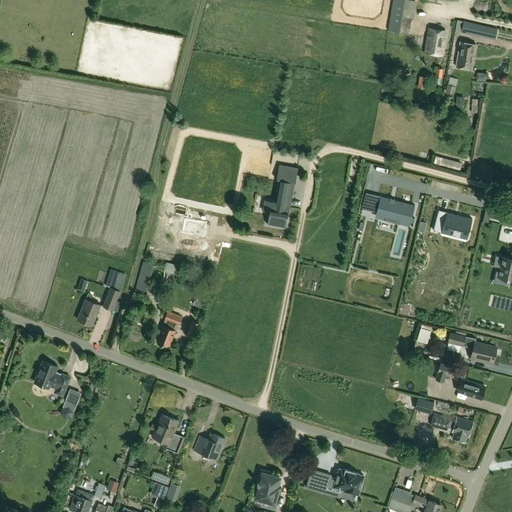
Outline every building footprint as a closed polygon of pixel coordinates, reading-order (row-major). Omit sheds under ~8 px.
[(409,35),(423,37),(426,21),(411,19),(402,17),(405,0),(393,0),(388,31),(400,33),(400,32),(409,34),(409,35)] [(455,30),(495,39),(497,30),(456,20),(455,30)] [(441,56),(445,31),(428,28),(424,53),(441,56)] [(471,69),(476,45),(460,43),(456,66),(471,69)] [(425,88),(427,77),(420,76),(418,87),(425,88)] [(455,87),(448,85),(446,92),(453,94),(455,87)] [(285,228),(289,204),(280,203),(284,181),(295,183),(298,168),(279,165),(276,180),(284,181),(280,203),(271,201),(267,225),(285,228)] [(378,206),(376,216),(410,224),(410,222),(413,223),(415,218),(411,217),(414,205),(371,194),(369,204),(378,206)] [(438,211),(433,230),(441,233),(442,230),(467,237),(470,226),(472,219),(438,211)] [(485,211),(482,221),(488,223),(490,212),(485,211)] [(206,223),(184,219),(181,233),(203,237),(206,223)] [(511,259),(503,257),(499,276),(508,278),(508,281),(511,282),(511,259)] [(134,295),(145,298),(151,274),(160,276),(162,264),(152,262),(152,264),(143,262),(134,295)] [(119,292),(126,275),(111,269),(105,286),(110,288),(103,307),(112,310),(120,292),(119,292)] [(85,300),(77,320),(84,322),(83,325),(88,327),(90,325),(92,326),(100,306),(85,300)] [(168,312),(156,341),(162,343),(162,344),(163,345),(164,344),(170,346),(175,331),(177,325),(178,325),(181,317),(168,312)] [(191,320),(186,335),(195,338),(200,323),(191,320)] [(447,342),(463,346),(465,336),(450,332),(447,342)] [(473,348),(470,359),(477,360),(477,359),(492,363),(496,347),(474,342),(475,338),(465,336),(463,346),(473,348)] [(445,353),(447,344),(441,343),(439,351),(445,353)] [(62,396),(70,377),(62,374),(61,376),(54,374),(57,367),(43,361),(34,382),(36,383),(38,386),(44,389),(46,387),(49,388),(50,386),(56,388),(54,393),(62,396)] [(446,376),(453,378),(456,368),(440,363),(435,379),(444,382),(446,376)] [(456,368),(454,374),(464,378),(466,371),(456,368)] [(457,392),(481,399),(485,387),(461,379),(457,392)] [(77,403),(65,398),(62,407),(73,412),(77,403)] [(418,398),(415,409),(429,413),(432,402),(418,398)] [(450,418),(434,413),(430,426),(446,431),(450,418)] [(162,414),(155,431),(161,433),(158,440),(169,444),(167,448),(164,447),(178,453),(184,437),(182,441),(176,438),(176,437),(173,436),(174,433),(178,421),(162,414)] [(456,417),(452,432),(468,437),(473,422),(456,417)] [(194,451),(217,460),(225,439),(213,434),(211,441),(200,436),(194,451)] [(333,487),(358,494),(364,475),(357,474),(358,473),(345,469),(345,470),(339,468),(336,478),(330,477),(331,475),(321,472),(317,484),(308,481),(306,487),(325,493),(328,484),(334,486),(333,487)] [(256,495),(255,495),(265,498),(265,501),(274,504),(276,500),(276,499),(279,488),(280,487),(279,487),(277,487),(279,477),(268,474),(269,473),(269,472),(268,471),(268,472),(262,470),(261,469),(261,470),(258,482),(257,484),(259,485),(256,495)] [(151,478),(168,485),(170,477),(154,471),(153,472),(151,478)] [(111,490),(115,492),(117,484),(110,482),(107,489),(111,490)] [(171,483),(167,494),(176,497),(180,486),(171,483)] [(105,486),(98,484),(94,495),(101,498),(105,486)] [(162,484),(154,505),(159,507),(167,486),(162,484)] [(395,488),(392,499),(407,505),(411,493),(395,488)] [(75,511),(87,511),(92,501),(91,501),(93,495),(78,489),(75,495),(69,510),(75,511)] [(426,508),(424,511),(437,511),(440,505),(429,500),(415,495),(412,503),(426,508)]
